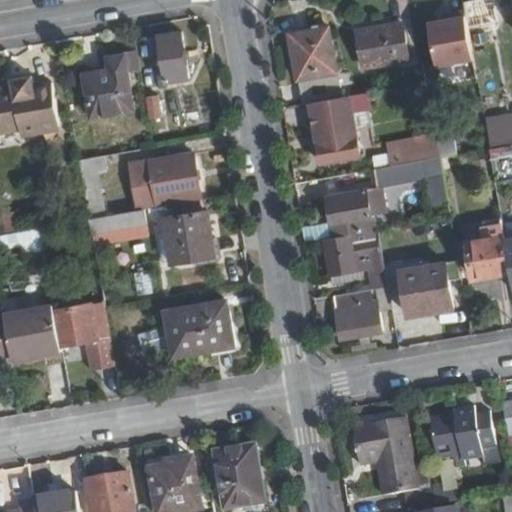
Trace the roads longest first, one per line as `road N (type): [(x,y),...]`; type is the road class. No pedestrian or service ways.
road 1 (tertiary): [(299,391),(233,0)]
road 2 (residential): [(0,445),(299,391)]
road 3 (residential): [(299,391),(511,353)]
road 4 (residential): [(137,0),(0,23)]
road 5 (tertiary): [(319,511),(299,391)]
